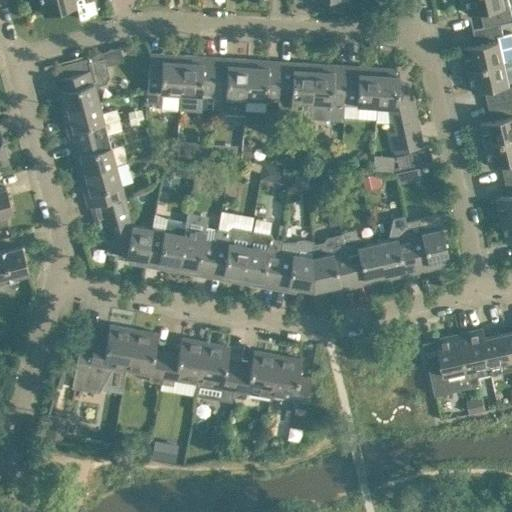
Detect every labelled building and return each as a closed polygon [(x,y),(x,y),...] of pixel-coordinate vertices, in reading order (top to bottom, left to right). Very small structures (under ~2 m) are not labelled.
[(40,0),(44,12),(75,4),(73,0),(40,0)] [(466,0),(469,13),(480,10),(484,10),(485,15),(484,15),(486,25),(501,22),(511,19),(511,12),(511,7),(509,0),(466,0)] [(511,32),(504,34),(501,22),(486,25),(474,28),(476,39),(477,38),(479,43),(464,47),(469,69),(505,61),(511,58),(511,32)] [(179,92),(181,54),(162,53),(161,59),(149,58),(147,78),(147,88),(147,90),(146,102),(159,103),(159,105),(161,108),(175,109),(178,107),(179,92)] [(179,92),(212,94),(214,62),(203,62),(203,56),(181,54),(179,92)] [(54,78),(53,79),(62,111),(99,101),(95,88),(94,85),(104,82),(108,74),(105,64),(103,56),(87,60),(86,61),(89,69),(54,78)] [(214,62),(212,94),(212,105),(220,105),(222,112),(244,113),(245,97),(247,58),(227,57),(227,63),(214,62)] [(247,58),(245,97),(265,98),(272,98),(278,99),(278,92),(279,83),(281,67),(281,61),(269,60),(247,58)] [(278,92),(278,99),(290,99),(289,105),(289,116),(290,116),(289,120),(302,121),(310,121),(311,116),(311,107),(312,101),(311,101),(312,69),(313,63),(292,61),(292,67),(281,67),(279,83),(278,92)] [(511,85),(510,86),(505,61),(469,69),(474,91),(488,87),(490,92),(488,93),(490,103),(489,103),(511,98),(511,85)] [(311,107),(311,116),(330,117),(333,117),(342,118),(342,115),(343,103),(343,99),(345,65),(334,64),(313,63),(312,69),(311,101),(312,101),(311,107)] [(343,99),(343,103),(356,104),(355,116),(374,117),(375,105),(377,67),(358,66),(345,65),(344,87),(343,99)] [(396,68),(377,67),(375,105),(397,106),(401,123),(402,128),(391,131),(395,152),(403,150),(423,146),(409,83),(399,83),(399,74),(395,74),(396,68)] [(511,98),(489,103),(489,104),(491,104),(493,114),(494,113),(496,118),(481,122),(486,143),(511,137),(511,98)] [(101,111),(99,101),(62,111),(67,131),(73,129),(76,141),(107,133),(121,129),(115,108),(101,111)] [(397,106),(375,105),(374,117),(374,122),(401,123),(397,106)] [(0,162),(7,161),(6,155),(9,154),(6,144),(3,145),(0,135),(0,133),(0,162)] [(79,174),(116,164),(107,133),(76,141),(79,153),(73,154),(79,174)] [(511,137),(486,143),(491,165),(505,162),(506,167),(505,168),(507,178),(506,178),(506,179),(511,177),(511,137)] [(190,155),(191,141),(177,140),(176,154),(190,155)] [(242,145),(241,156),(250,157),(251,146),(242,145)] [(275,150),(274,161),(286,162),(286,155),(281,151),(275,150)] [(423,150),(395,156),(398,168),(426,162),(423,150)] [(341,167),(342,152),(327,151),(326,166),(341,167)] [(394,156),(373,155),(372,171),(392,173),(394,156)] [(124,196),(116,164),(79,174),(84,194),(90,193),(93,204),(124,196)] [(283,166),(280,182),(290,184),(293,168),(283,166)] [(418,166),(395,171),(398,182),(421,177),(418,166)] [(296,174),(295,186),(307,186),(308,174),(296,174)] [(377,174),(362,175),(364,187),(376,185),(378,182),(377,174)] [(511,193),(509,194),(498,197),(503,218),(511,215),(511,177),(506,179),(508,179),(510,189),(511,188),(511,191),(511,193)] [(0,225),(8,223),(6,215),(13,213),(11,205),(6,186),(0,187),(0,225)] [(93,204),(88,206),(89,206),(93,219),(94,218),(101,217),(108,243),(126,247),(125,255),(129,255),(128,261),(145,264),(146,259),(152,227),(131,223),(127,209),(128,209),(124,196),(93,204)] [(186,221),(177,270),(187,272),(188,266),(198,268),(210,270),(216,239),(214,238),(216,228),(206,226),(206,225),(208,215),(186,211),(184,220),(186,221)] [(451,263),(442,228),(448,226),(445,211),(406,220),(416,265),(428,263),(429,268),(451,263)] [(335,213),(327,215),(329,225),(338,223),(335,213)] [(385,278),(405,274),(404,268),(416,265),(406,220),(404,214),(392,217),(386,239),(377,241),(385,278)] [(511,215),(503,218),(508,240),(511,239),(511,215)] [(152,227),(145,264),(156,266),(177,270),(186,221),(184,220),(166,217),(165,223),(164,223),(163,229),(152,227)] [(248,244),(251,228),(232,225),(227,228),(216,227),(214,238),(216,239),(210,270),(222,272),(221,278),(241,282),(248,244)] [(281,240),(281,239),(272,237),(270,232),(251,228),(248,244),(241,282),(262,285),(263,279),(275,282),(280,250),(282,240),(281,240)] [(365,244),(362,238),(354,232),(353,228),(340,231),(340,232),(345,249),(352,280),(364,277),(365,283),(385,278),(377,241),(365,244)] [(342,288),(340,282),(352,280),(345,249),(340,232),(326,235),(322,240),(313,242),(313,288),(331,285),(332,290),(342,288)] [(313,288),(313,242),(312,239),(308,239),(308,238),(304,237),(299,238),(295,239),(295,240),(282,240),(280,250),(275,282),(286,284),(285,289),(295,291),(296,285),(313,288)] [(29,271),(22,245),(0,251),(0,279),(2,284),(18,280),(17,275),(29,271)] [(126,370),(133,328),(109,323),(105,345),(93,343),(94,339),(93,339),(89,362),(76,360),(71,386),(98,391),(111,367),(126,370)] [(471,330),(460,332),(468,368),(472,386),(481,384),(479,375),(480,375),(481,375),(493,372),(490,363),(484,337),(485,336),(483,327),(482,327),(471,330)] [(161,382),(165,356),(153,354),(157,332),(133,328),(126,370),(149,374),(148,380),(161,382)] [(441,357),(428,360),(434,388),(448,385),(449,391),(472,386),(468,368),(460,332),(437,337),(437,338),(441,357)] [(485,336),(484,337),(490,363),(493,372),(511,367),(511,355),(506,332),(485,336)] [(165,356),(161,382),(173,384),(174,378),(197,382),(198,383),(205,341),(181,336),(178,353),(177,358),(165,356)] [(229,345),(205,341),(198,383),(197,382),(196,391),(195,394),(232,400),(232,395),(237,369),(226,367),(229,345)] [(270,395),(277,353),(253,349),(249,371),(237,369),(232,395),(245,397),(246,391),(270,395)] [(277,353),(270,395),(294,399),(292,406),(291,413),(304,415),(305,408),(310,382),(309,381),(298,379),(298,375),(301,358),(277,353)] [(483,397),(475,399),(477,410),(485,409),(483,397)] [(475,399),(467,400),(470,412),(477,410),(475,399)] [(49,413),(45,436),(62,439),(66,416),(49,413)] [(211,428),(208,446),(221,449),(225,430),(211,428)] [(154,439),(151,456),(161,458),(164,441),(154,439)]
